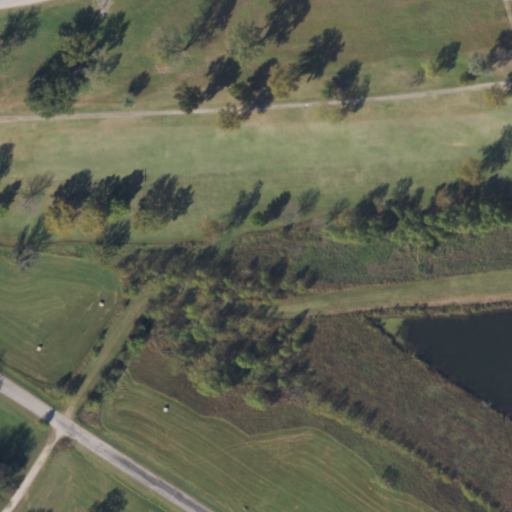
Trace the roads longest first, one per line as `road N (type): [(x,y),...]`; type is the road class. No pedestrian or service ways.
road 1 (residential): [(8,511),(64,420),(108,283)]
road 2 (residential): [(206,511),(0,376)]
